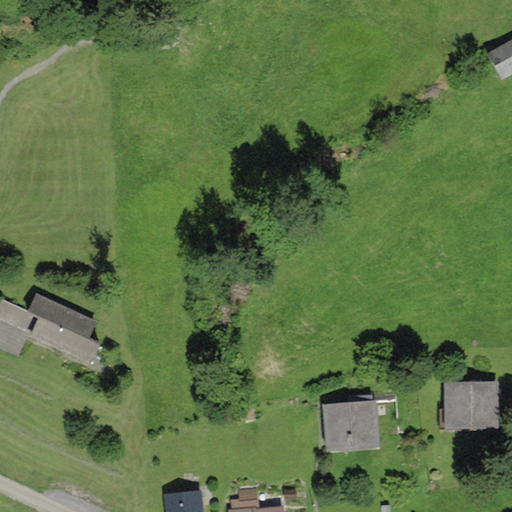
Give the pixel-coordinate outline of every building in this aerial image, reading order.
[(511,32),(495,41),(506,66),(511,63),(511,32)] [(99,325),(41,298),(33,314),(2,300),(0,304),(0,349),(20,358),(28,340),(93,370),(102,349),(90,344),(99,325)] [(498,386),(444,385),(443,431),(497,432),(498,386)] [(351,407),(324,409),(327,455),(377,453),(374,398),(350,399),(351,407)] [(257,489),(238,492),(240,504),(258,502),(257,489)] [(202,511),(201,493),(165,496),(166,511),(202,511)]
